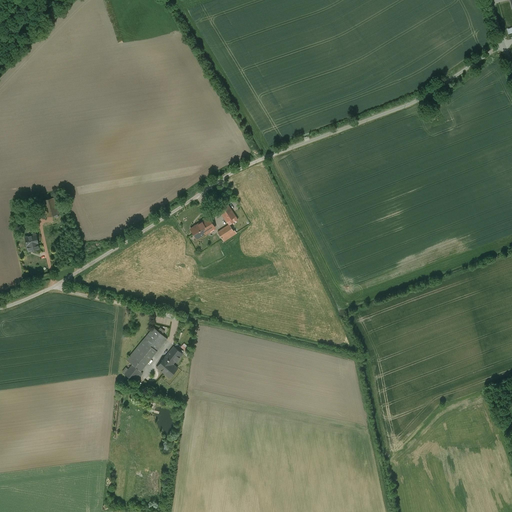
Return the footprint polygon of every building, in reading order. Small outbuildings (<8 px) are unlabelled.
[(54,197),(42,200),(47,217),(58,214),(54,197)] [(30,198),(22,200),(26,215),(34,213),(30,198)] [(237,218),(228,205),(220,210),(229,223),(237,218)] [(208,217),(191,229),(197,239),(215,227),(208,217)] [(228,224),(217,232),(222,239),(233,231),(228,224)] [(36,234),(25,237),(27,245),(33,244),(38,243),(36,234)] [(167,339),(153,327),(143,340),(149,344),(157,351),(167,339)] [(143,340),(127,360),(132,364),(149,344),(143,340)] [(149,344),(132,364),(141,371),(157,351),(149,344)] [(174,346),(157,367),(169,378),(177,368),(173,364),(177,359),(178,360),(183,354),(174,346)] [(129,369),(125,374),(133,381),(141,371),(132,364),(129,369)]
